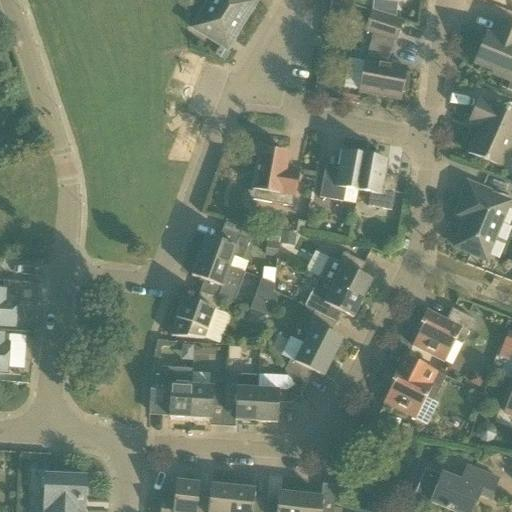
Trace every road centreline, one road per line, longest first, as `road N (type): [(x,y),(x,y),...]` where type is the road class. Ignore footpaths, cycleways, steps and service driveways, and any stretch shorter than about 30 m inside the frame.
road 1 (residential): [(129,452),(276,455),(316,436),(395,302),(407,264),(419,146)]
road 2 (residential): [(59,285),(144,290),(155,281),(238,83),(289,0)]
road 3 (residential): [(59,285),(63,167),(3,0)]
road 4 (residential): [(42,433),(59,285)]
road 5 (residential): [(419,146),(431,0)]
